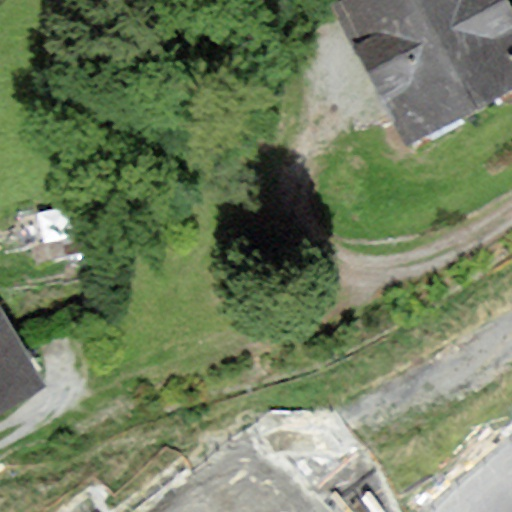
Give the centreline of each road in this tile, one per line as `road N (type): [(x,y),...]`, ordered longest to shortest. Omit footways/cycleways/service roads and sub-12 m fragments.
road 1 (track): [(0,433),(61,396),(169,371),(338,258)]
road 2 (track): [(511,206),(470,238),(405,263),(338,258)]
road 3 (track): [(338,258),(303,227),(310,143)]
